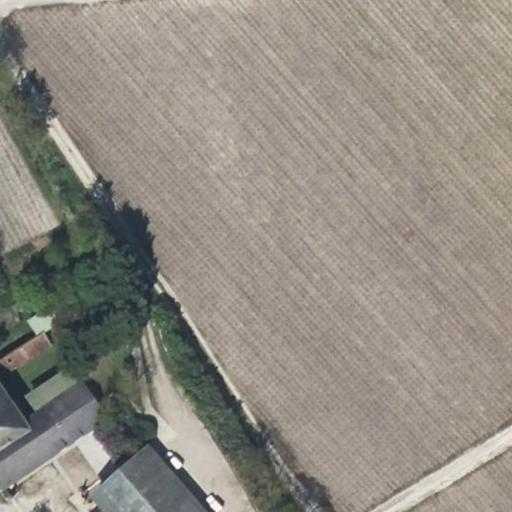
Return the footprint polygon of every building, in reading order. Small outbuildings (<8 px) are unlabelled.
[(16,314),(25,308),(21,302),(12,307),(11,308),(16,314)] [(41,333),(57,323),(52,307),(28,323),(37,336),(41,333)] [(0,335),(21,322),(16,314),(11,308),(0,315),(0,335)] [(0,362),(7,373),(50,346),(41,333),(37,336),(0,361),(0,362)] [(0,484),(3,490),(94,427),(96,426),(99,430),(116,457),(119,460),(131,449),(99,410),(82,384),(76,388),(74,380),(70,368),(31,395),(30,402),(38,414),(24,423),(0,387),(0,484)] [(203,511),(149,448),(138,458),(131,449),(119,460),(126,469),(122,472),(96,494),(111,511),(203,511)] [(126,469),(119,460),(115,463),(122,472),(126,469)]
